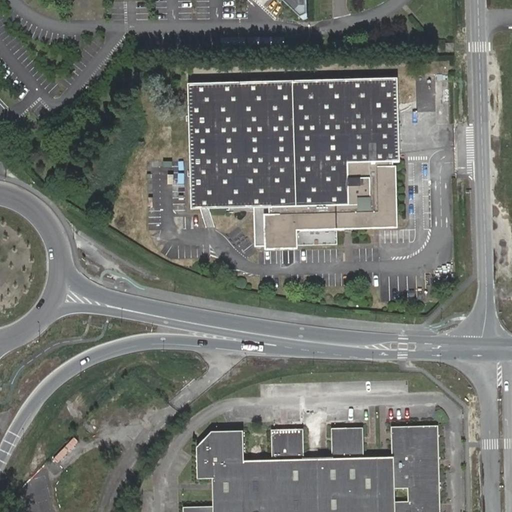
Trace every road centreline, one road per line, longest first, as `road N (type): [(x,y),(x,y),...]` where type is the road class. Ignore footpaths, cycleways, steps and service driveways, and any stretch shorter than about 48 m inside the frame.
road 1 (secondary): [(439,348),(128,302),(85,287),(62,264)]
road 2 (trunk): [(0,466),(44,391),(73,366),(117,347),(191,339),(321,348)]
road 3 (unclassified): [(477,0),(488,348)]
road 4 (secondary): [(45,313),(86,307),(321,348)]
road 5 (unclassified): [(488,348),(492,511)]
